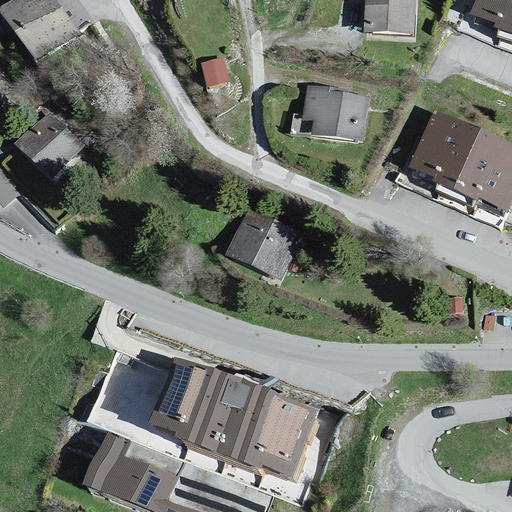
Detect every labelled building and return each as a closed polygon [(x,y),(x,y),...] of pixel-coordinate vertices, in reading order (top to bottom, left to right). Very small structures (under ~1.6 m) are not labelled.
[(88,40),(56,0),(28,0),(24,3),(31,11),(18,22),(54,67),(88,40)] [(423,0),(419,0),(377,3),(380,45),(426,41),(423,0)] [(511,0),(495,0),(485,27),(511,37),(511,0)] [(211,100),(234,93),(227,66),(204,72),(211,100)] [(0,113),(14,102),(0,85),(0,113)] [(378,107),(345,104),(345,98),(315,94),(310,142),(374,149),(378,107)] [(86,151),(50,119),(23,149),(59,181),(86,151)] [(511,152),(444,125),(423,179),(511,213),(511,152)] [(0,167),(0,198),(7,206),(22,192),(0,167)] [(307,241),(253,221),(238,262),(291,282),(307,241)] [(90,496),(137,511),(307,511),(308,510),(343,430),(119,348),(90,427),(112,438),(90,496)]
